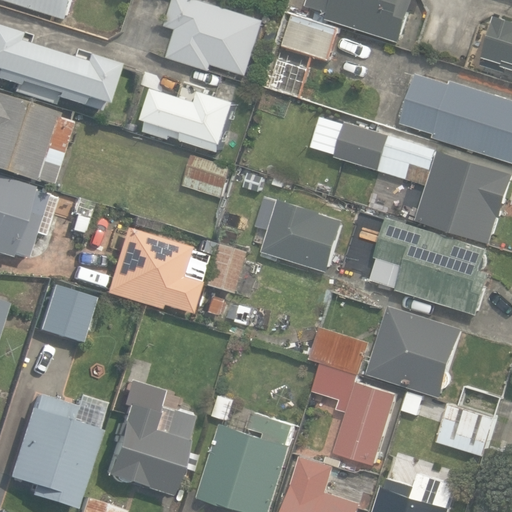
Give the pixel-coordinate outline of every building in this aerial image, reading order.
[(74,0),(6,0),(68,19),(74,0)] [(265,19),(205,0),(173,0),(165,25),(176,28),(168,57),(210,70),(212,64),(247,74),(265,19)] [(309,0),(308,5),(329,11),(327,18),(401,41),(413,0),(309,0)] [(340,26),(294,13),(284,44),(330,59),(340,26)] [(508,67),(511,67),(511,18),(497,14),(484,57),(486,57),(484,64),(507,71),(508,67)] [(10,39),(13,31),(0,27),(0,79),(12,83),(11,90),(52,103),(54,97),(97,109),(111,62),(79,52),(76,60),(10,39)] [(434,133),(433,136),(511,161),(511,97),(453,79),(452,81),(418,70),(402,122),(434,133)] [(154,85),(143,118),(148,119),(145,130),(170,138),(172,134),(220,150),(237,100),(201,89),(197,99),(154,85)] [(0,94),(0,170),(31,180),(32,177),(48,183),(68,120),(54,116),(55,112),(0,94)] [(371,166),(383,131),(348,119),(336,154),(371,166)] [(417,219),(493,243),(511,181),(511,171),(390,133),(378,169),(428,184),(417,219)] [(234,167),(193,153),(183,184),(223,197),(234,167)] [(22,209),(30,185),(0,175),(0,254),(7,257),(9,252),(24,257),(37,214),(22,209)] [(345,219),(279,197),(263,250),(329,271),(345,219)] [(479,314),(492,272),(483,269),(485,267),(488,264),(489,261),(489,257),(487,253),(488,248),(388,216),(375,256),(379,257),(372,279),(397,287),(397,289),(479,314)] [(188,313),(198,281),(178,275),(187,246),(124,226),(103,291),(158,308),(159,304),(188,313)] [(202,284),(230,292),(242,250),(214,242),(202,284)] [(79,342),(93,296),(51,283),(37,328),(79,342)] [(390,303),(367,372),(401,383),(442,396),(465,327),(390,303)] [(338,407),(348,411),(361,370),(370,341),(321,326),(311,358),(322,362),(313,390),(340,399),(338,407)] [(375,464),(401,383),(367,372),(361,370),(348,411),(335,451),(375,464)] [(419,414),(425,394),(409,390),(403,409),(419,414)] [(31,408),(27,407),(5,476),(30,484),(27,493),(72,508),(98,428),(95,427),(103,400),(76,391),(72,404),(36,393),(31,408)] [(223,396),(215,418),(233,424),(241,402),(223,396)] [(485,455),(497,415),(450,401),(437,441),(485,455)] [(127,481),(168,494),(177,466),(191,471),(195,454),(182,451),(186,439),(183,438),(190,415),(154,403),(152,411),(124,403),(119,422),(116,421),(112,433),(114,434),(102,473),(112,476),(114,479),(120,482),(127,481)] [(264,435),(222,422),(198,496),(236,508),(236,506),(255,511),(271,511),(293,444),(291,444),(298,423),(253,409),(248,427),(265,432),(264,435)] [(336,464),(302,453),(284,511),(358,511),(362,501),(328,490),(336,464)] [(383,482),(373,511),(450,511),(452,506),(451,506),(458,483),(420,471),(415,484),(388,476),(386,483),(383,482)] [(83,495),(77,511),(122,511),(123,508),(83,495)]
